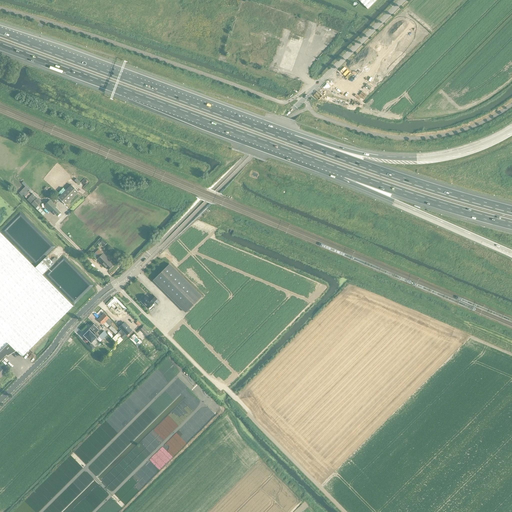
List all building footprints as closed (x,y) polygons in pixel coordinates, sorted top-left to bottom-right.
[(358,0),(368,9),(376,0),(358,0)] [(298,20),(294,31),(304,35),(308,24),(298,20)] [(252,55),(249,63),(264,68),(267,60),(252,55)] [(28,190),(30,192),(32,190),(23,181),(22,183),(25,187),(28,190)] [(78,192),(71,184),(58,198),(65,205),(78,192)] [(25,187),(18,193),(22,197),(23,195),(27,191),(28,190),(25,187)] [(38,206),(41,202),(33,194),(31,195),(28,199),(27,200),(36,208),(38,206)] [(50,200),(44,206),(51,212),(52,211),(57,216),(61,212),(55,207),(57,206),(50,200)] [(38,206),(36,208),(43,215),(45,213),(38,206)] [(0,351),(8,343),(22,357),(73,306),(42,275),(35,268),(0,232),(0,351)] [(112,266),(106,260),(108,258),(99,249),(92,255),(97,260),(98,259),(108,270),(112,266)] [(47,256),(35,268),(42,275),(54,264),(47,256)] [(169,264),(153,280),(185,312),(201,296),(169,264)] [(146,295),(140,301),(148,309),(154,303),(153,303),(157,299),(152,295),(150,297),(151,297),(149,298),(146,295)] [(125,311),(116,302),(109,309),(113,314),(116,311),(121,316),(125,311)] [(104,314),(98,320),(103,324),(106,326),(107,328),(109,326),(110,326),(113,323),(104,314)] [(124,323),(119,327),(127,336),(132,331),(124,323)] [(99,335),(96,332),(100,329),(94,324),(90,328),(97,335),(102,340),(108,335),(104,331),(99,335)] [(143,327),(140,330),(146,336),(149,334),(150,333),(143,327)] [(95,334),(96,336),(97,335),(90,328),(89,329),(90,330),(90,331),(89,330),(84,336),(91,343),(97,338),(94,335),(95,334)] [(121,330),(117,334),(122,339),(126,336),(121,330)] [(118,344),(120,342),(123,340),(122,339),(117,334),(112,338),(118,344)] [(15,351),(8,343),(0,351),(0,359),(0,360),(6,355),(7,356),(15,351)]
